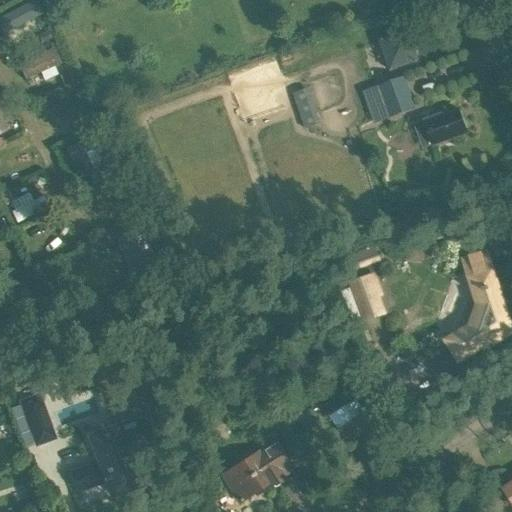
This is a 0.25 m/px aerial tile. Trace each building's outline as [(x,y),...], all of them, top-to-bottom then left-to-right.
[(35,1),(0,19),(0,28),(3,35),(42,14),(35,1)] [(458,2),(450,5),(458,24),(466,21),(458,2)] [(46,32),(38,35),(42,43),(50,40),(46,32)] [(389,71),(418,62),(409,33),(380,42),(389,71)] [(53,51),(18,66),(25,81),(40,74),(54,68),(59,65),(53,51)] [(54,68),(40,74),(44,82),(57,76),(54,68)] [(402,79),(381,86),(392,117),(413,109),(402,79)] [(306,91),(293,96),(304,128),(317,123),(306,91)] [(425,122),(415,125),(424,149),(434,146),(467,134),(458,110),(442,116),(442,114),(424,120),(425,122)] [(98,134),(66,150),(71,160),(103,145),(98,134)] [(101,173),(90,178),(94,185),(104,180),(101,173)] [(6,192),(0,195),(4,205),(11,201),(6,192)] [(29,195),(11,203),(14,211),(32,202),(29,195)] [(14,211),(11,212),(17,223),(48,209),(42,197),(32,202),(14,211)] [(109,215),(98,220),(102,229),(113,224),(109,215)] [(140,231),(117,239),(131,275),(153,266),(140,231)] [(508,335),(509,335),(510,333),(510,332),(511,330),(510,329),(510,328),(510,327),(486,253),(463,261),(477,305),(470,326),(446,342),(459,362),(500,335),(502,336),(503,336),(505,336),(506,336),(508,335)] [(365,322),(383,315),(369,277),(351,284),(365,322)] [(353,382),(322,401),(309,410),(316,422),(310,426),(311,427),(299,435),(312,455),(369,418),(360,403),(364,400),(353,382)] [(37,395),(18,402),(34,445),(53,438),(37,395)] [(101,462),(83,469),(89,486),(103,481),(104,482),(107,481),(112,494),(136,485),(126,455),(151,446),(144,428),(138,410),(112,419),(116,429),(91,438),(101,462)] [(273,489),(283,482),(280,477),(292,470),(273,440),(261,448),(262,450),(222,475),(240,503),(270,484),(273,489)] [(511,483),(503,489),(511,502),(511,483)]
